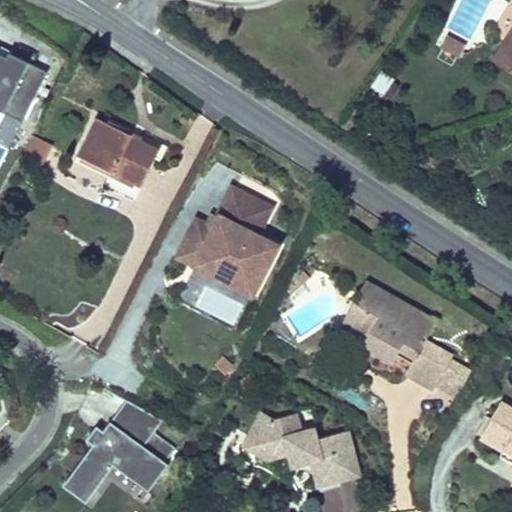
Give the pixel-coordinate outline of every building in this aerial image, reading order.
[(511,6),(511,7),(511,42),(505,38),(491,60),(511,73),(511,6)] [(444,35),(430,58),(449,70),(462,47),(444,35)] [(0,111),(20,121),(45,71),(7,53),(5,57),(0,54),(0,111)] [(370,85),(383,92),(393,75),(380,68),(370,85)] [(108,174),(105,181),(104,185),(134,200),(135,195),(158,150),(93,119),(73,157),(108,174)] [(42,164),(52,144),(32,134),(22,154),(42,164)] [(252,296),(277,248),(256,237),(270,210),(231,190),(217,218),(220,219),(213,231),(206,227),(196,222),(178,258),(252,296)] [(213,231),(220,219),(217,218),(213,215),(206,227),(213,231)] [(286,280),(294,287),(305,278),(297,270),(286,280)] [(353,291),(375,284),(361,276),(353,291)] [(284,296),(294,287),(286,280),(276,288),(284,296)] [(412,318),(416,308),(375,284),(353,291),(342,313),(343,320),(345,329),(373,344),(376,340),(396,351),(393,356),(405,364),(403,372),(432,388),(450,354),(424,339),(427,333),(421,330),(420,333),(417,336),(413,334),(408,330),(403,329),(408,317),(412,318)] [(434,319),(416,308),(412,318),(408,317),(403,329),(408,330),(413,334),(417,336),(420,333),(421,330),(427,333),(434,319)] [(343,320),(342,313),(336,324),(345,329),(343,320)] [(390,360),(393,356),(396,351),(376,340),(373,344),(370,350),(390,360)] [(511,401),(511,402),(507,398),(497,393),(477,427),(477,431),(500,444),(501,441),(511,448),(511,458),(511,459),(511,471),(511,472),(511,401)] [(163,463),(174,447),(152,432),(161,420),(126,395),(104,427),(97,422),(87,436),(94,441),(73,470),(96,487),(111,467),(116,459),(152,485),(166,465),(163,463)] [(314,470),(310,474),(314,491),(358,480),(347,437),(317,443),(314,431),(300,433),(296,415),(270,422),(257,414),(243,438),(258,445),(263,461),(284,456),(287,469),(308,464),(313,463),(314,470)] [(258,445),(243,438),(237,448),(261,461),(263,461),(258,445)] [(511,448),(501,441),(500,444),(497,451),(511,459),(511,458),(511,448)] [(152,485),(116,459),(111,467),(147,492),(152,485)] [(88,498),(96,487),(73,470),(65,482),(88,498)]
